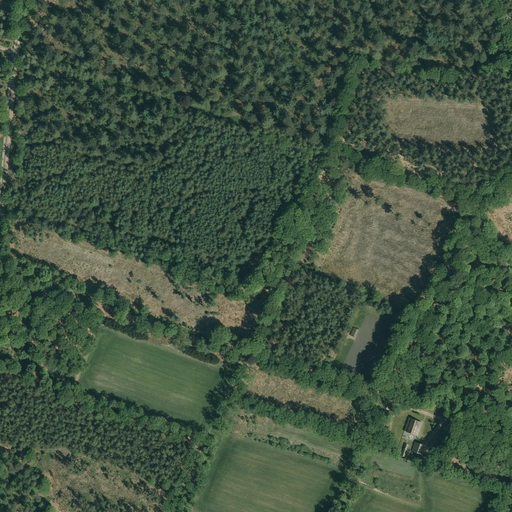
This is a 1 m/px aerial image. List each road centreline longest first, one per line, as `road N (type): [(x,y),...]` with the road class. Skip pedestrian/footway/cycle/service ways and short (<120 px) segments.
road 1 (track): [(511,182),(484,198),(339,150),(328,154),(249,352),(0,265)]
road 2 (track): [(511,444),(249,352)]
road 3 (track): [(0,235),(26,0)]
road 4 (track): [(484,198),(391,400)]
